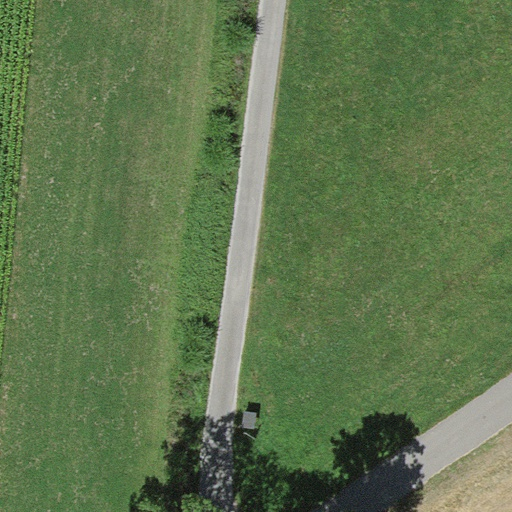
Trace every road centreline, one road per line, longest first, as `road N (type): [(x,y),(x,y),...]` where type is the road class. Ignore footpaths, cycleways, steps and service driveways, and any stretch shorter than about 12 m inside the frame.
road 1 (track): [(274,0),(215,442),(213,511)]
road 2 (unclassified): [(511,396),(337,511)]
